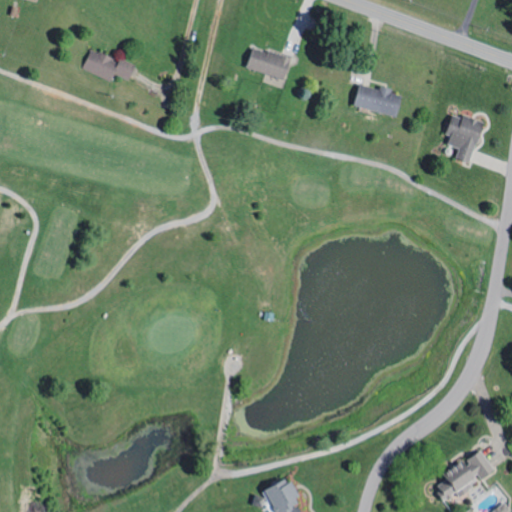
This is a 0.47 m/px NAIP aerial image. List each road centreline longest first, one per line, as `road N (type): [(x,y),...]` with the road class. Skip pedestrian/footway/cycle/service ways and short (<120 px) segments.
road 1 (residential): [(511,177),(497,309),(480,368),(460,402),(387,469),(364,511)]
road 2 (residential): [(505,228),(466,376),(387,459),(368,502)]
road 3 (primary): [(346,0),(511,60)]
